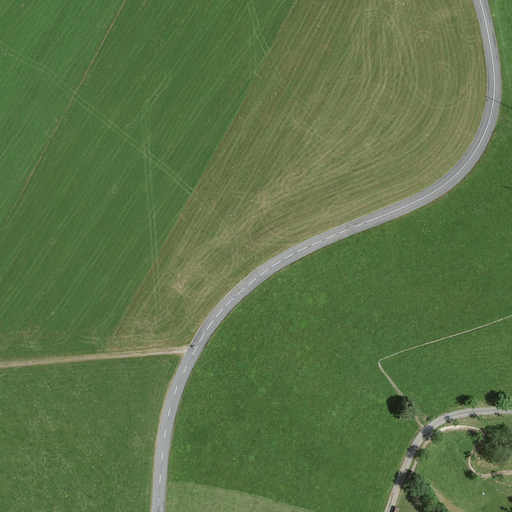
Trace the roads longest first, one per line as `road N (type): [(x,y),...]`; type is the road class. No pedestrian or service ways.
road 1 (unclassified): [(480,0),(495,88),(469,161),(435,191),(289,255),(222,309),(194,350),(168,414),(158,511)]
road 2 (track): [(0,366),(194,350)]
road 3 (track): [(511,409),(466,411),(432,425),(415,444),(388,511)]
